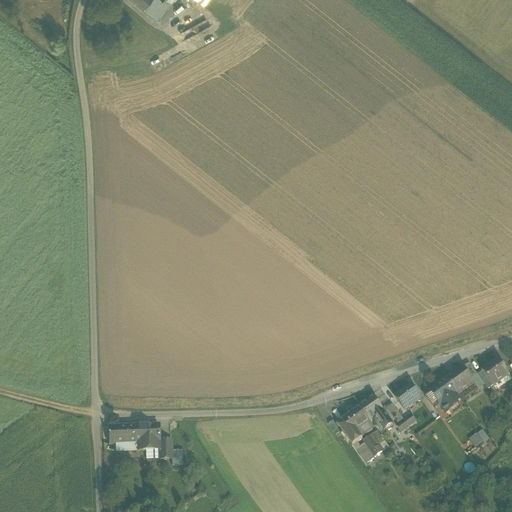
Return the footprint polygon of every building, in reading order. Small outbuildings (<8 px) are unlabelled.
[(132,0),(157,20),(173,0),(132,0)] [(498,360),(482,372),(482,373),(489,382),(493,387),(509,375),(498,360)] [(469,366),(464,370),(472,381),(478,377),(477,376),(469,366)] [(446,380),(457,396),(474,384),(472,381),(464,370),(462,368),(446,380)] [(489,382),(482,373),(477,376),(478,377),(484,386),(489,382)] [(457,396),(446,380),(429,393),(430,394),(438,404),(440,408),(440,407),(457,396)] [(410,386),(394,398),(404,411),(420,399),(410,386)] [(438,404),(430,394),(425,397),(433,408),(438,404)] [(460,400),(457,396),(440,407),(446,415),(457,406),(456,404),(460,400)] [(373,399),(360,408),(370,422),(375,419),(384,432),(392,426),(373,399)] [(408,428),(404,421),(392,406),(387,409),(398,425),(396,427),(401,433),(408,428)] [(370,422),(360,408),(354,413),(350,416),(346,419),(351,426),(342,432),(352,447),(357,444),(362,440),(361,439),(356,432),(367,424),(370,422)] [(411,416),(404,421),(408,428),(416,423),(411,416)] [(351,426),(346,419),(337,425),(342,432),(351,426)] [(373,431),(367,424),(356,432),(361,439),(373,431)] [(150,451),(150,426),(108,427),(109,445),(116,445),(137,444),(137,452),(146,452),(150,451)] [(159,426),(150,426),(150,451),(159,451),(159,443),(159,426)] [(388,448),(377,432),(363,442),(374,458),(388,448)] [(479,441),(473,445),(476,450),(482,445),(479,441)] [(171,442),(159,443),(159,451),(159,460),(172,460),(172,467),(182,467),(182,452),(171,452),(171,442)] [(137,444),(116,445),(116,453),(137,452),(137,444)] [(357,444),(352,447),(358,457),(352,461),(359,470),(373,460),(364,447),(361,449),(357,444)] [(150,451),(146,452),(146,461),(159,460),(159,451),(150,451)] [(404,498),(409,506),(414,503),(408,495),(404,498)] [(423,511),(425,511),(428,510),(425,505),(424,505),(422,501),(417,504),(423,511)]
